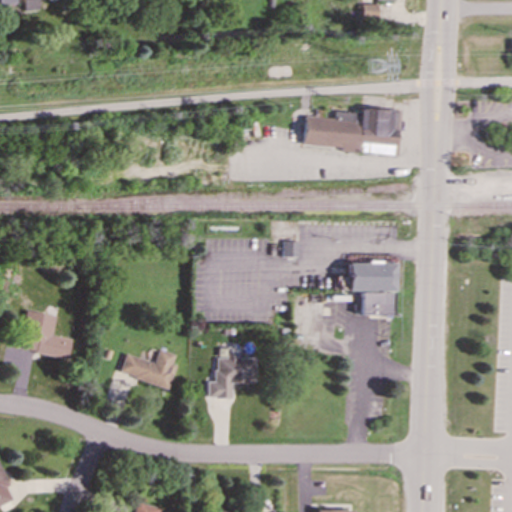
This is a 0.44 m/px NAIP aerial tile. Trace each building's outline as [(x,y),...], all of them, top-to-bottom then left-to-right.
[(22,0),(23,10),(37,10),(36,0),(22,0)] [(303,115),(300,144),(396,154),(400,109),(358,105),(358,111),(333,109),(332,118),(303,115)] [(278,455),(278,443),(279,329),(181,330),(183,220),(431,222),(430,249),(422,456),(278,455)] [(53,315),(23,310),(16,349),(65,357),(69,338),(50,335),(53,315)] [(253,357),(234,357),(234,353),(224,353),(224,347),(213,348),(214,381),(204,381),(204,398),(231,398),(231,383),(253,383),(253,357)] [(173,353),(156,348),(152,362),(123,353),(117,373),(166,388),(173,364),(170,363),(173,353)] [(0,503),(10,499),(4,486),(7,485),(0,468),(0,503)] [(156,511),(158,507),(135,501),(132,511),(156,511)]
